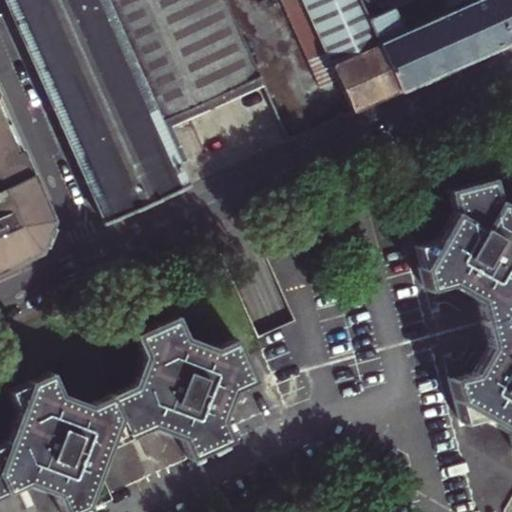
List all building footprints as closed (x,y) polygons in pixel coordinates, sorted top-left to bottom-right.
[(229,10),(224,0),(4,0),(105,224),(174,193),(187,187),(158,123),(259,80),(229,10)] [(302,0),(224,0),(229,10),(259,80),(286,143),(352,113),(302,0)] [(401,92),(368,20),(358,0),(302,0),(352,113),(401,92)] [(368,20),(401,92),(477,58),(511,42),(511,0),(480,0),(405,34),(394,9),(368,20)] [(0,272),(64,244),(6,113),(0,99),(0,272)] [(511,209),(499,203),(492,178),(468,185),(448,190),(455,212),(447,226),(438,242),(416,248),(430,295),(451,289),(463,295),(477,302),(491,349),(482,362),(474,375),(452,381),(466,427),(489,421),(511,433),(511,209)] [(140,372),(135,386),(123,391),(118,393),(112,396),(91,405),(64,394),(54,373),(11,393),(20,415),(14,431),(10,442),(1,447),(0,447),(0,496),(19,488),(29,484),(58,495),(65,511),(75,511),(110,496),(101,476),(110,446),(137,434),(143,431),(152,427),(176,436),(182,438),(192,459),(235,440),(225,419),(235,390),(256,380),(242,347),(238,339),(217,348),(189,338),(178,317),(135,336),(145,357),(140,372)]
